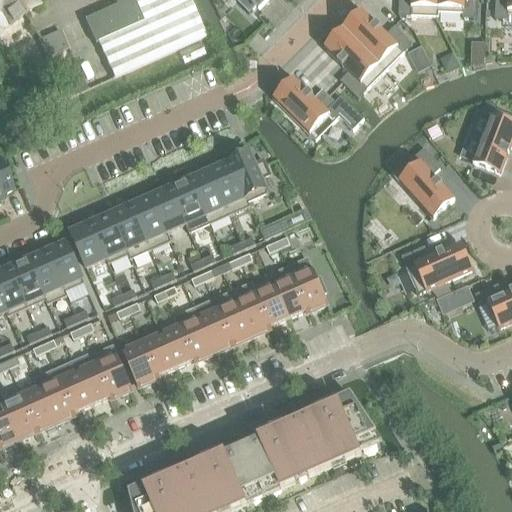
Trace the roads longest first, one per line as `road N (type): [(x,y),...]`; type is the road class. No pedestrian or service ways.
road 1 (residential): [(511,355),(486,366),(459,364),(422,338),(397,336),(70,477)]
road 2 (residential): [(224,100),(65,169),(45,214),(0,242)]
